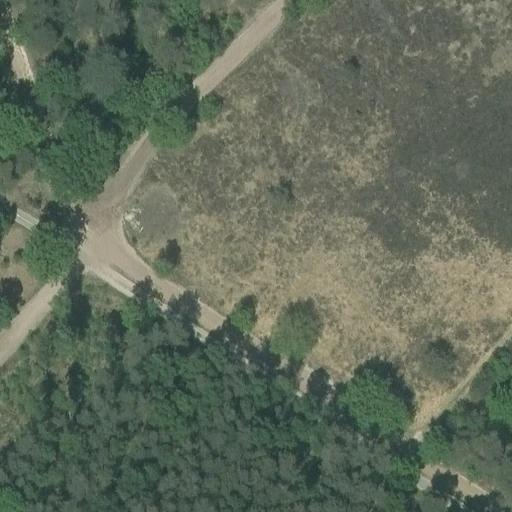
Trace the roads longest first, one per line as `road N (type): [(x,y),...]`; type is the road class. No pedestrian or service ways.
road 1 (track): [(80,257),(100,192),(291,0)]
road 2 (track): [(80,257),(0,60)]
